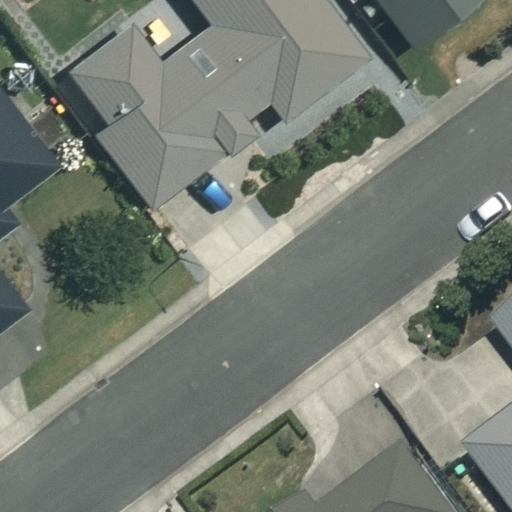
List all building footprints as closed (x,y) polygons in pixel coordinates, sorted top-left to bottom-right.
[(360,47),(323,0),(182,0),(199,21),(146,62),(115,21),(54,68),(95,120),(83,129),(140,203),(262,109),(269,117),(360,47)] [(368,0),(398,39),(450,0),(368,0)] [(0,193),(40,166),(0,109),(0,320),(13,311),(0,292),(0,226),(1,226),(0,224),(0,193)] [(511,511),(511,307),(491,323),(511,350),(511,414),(465,451),(511,511)] [(442,511),(399,452),(316,511),(313,511),(304,498),(284,511),(442,511)]
